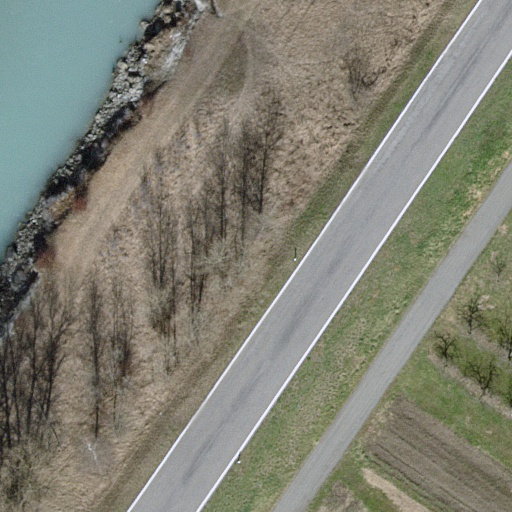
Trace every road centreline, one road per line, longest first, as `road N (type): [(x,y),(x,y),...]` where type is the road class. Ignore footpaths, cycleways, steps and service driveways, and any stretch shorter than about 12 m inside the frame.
road 1 (tertiary): [(511,4),(160,511)]
road 2 (track): [(289,511),(511,179)]
